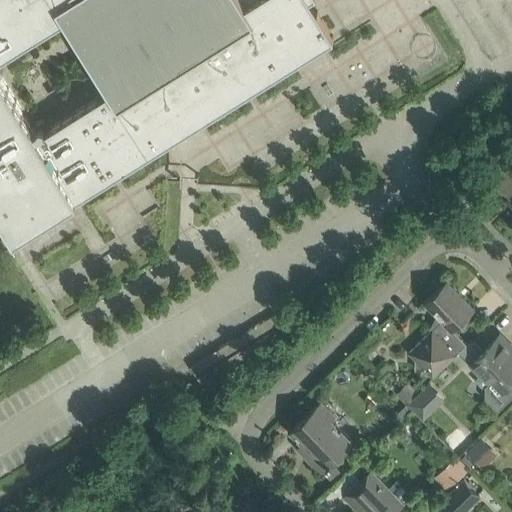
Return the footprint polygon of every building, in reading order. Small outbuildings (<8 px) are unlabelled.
[(0,0),(0,207),(0,208),(0,211),(15,236),(335,37),(312,0),(0,0)] [(511,71),(502,78),(511,93),(511,71)] [(426,367),(434,375),(468,342),(454,328),(476,306),(448,278),(425,300),(443,318),(410,350),(417,358),(417,367),(426,367)] [(486,346),(470,362),(480,373),(483,369),(492,379),(489,382),(486,385),(486,398),(498,410),(511,396),(511,382),(511,381),(511,379),(511,350),(507,346),(511,343),(501,332),(486,346)] [(420,390),(409,380),(397,392),(407,402),(420,390)] [(424,387),(410,401),(426,417),(440,403),(424,387)] [(331,417),(335,414),(321,400),(292,428),(312,449),(307,454),(322,470),(329,463),(329,464),(353,440),(331,417)] [(460,454),(476,439),(461,424),(446,439),(460,454)] [(486,464),(498,451),(481,436),(469,449),(486,464)] [(455,462),(438,478),(447,488),(470,467),(458,454),(452,459),(455,462)] [(360,480),(345,494),(363,511),(391,511),(403,500),(402,499),(408,493),(408,487),(398,477),(389,486),(388,484),(372,468),(362,477),(360,480)] [(461,511),(480,493),(465,477),(432,510),(434,511),(461,511)] [(413,510),(411,511),(423,511),(426,510),(434,502),(427,496),(419,504),(413,510)] [(232,511),(249,511),(248,498),(231,500),(232,511)]
